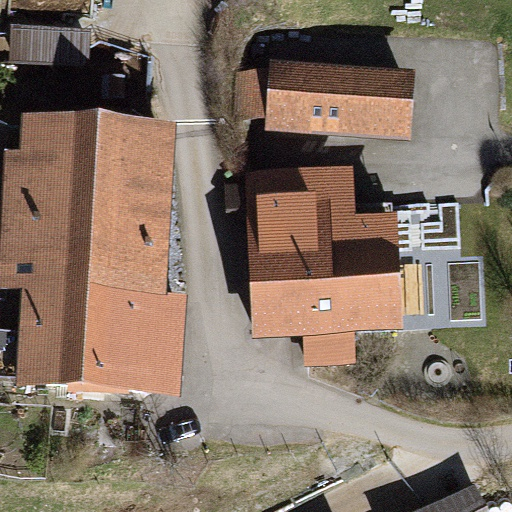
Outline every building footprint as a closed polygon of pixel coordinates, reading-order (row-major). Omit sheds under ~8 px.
[(87,25),(7,20),(4,61),(84,66),(87,25)] [(416,83),(270,70),(270,80),(237,78),(233,126),(266,129),(265,141),(410,153),(416,83)] [(174,136),(21,128),(19,163),(5,162),(0,246),(0,300),(21,302),(16,401),(179,410),(185,310),(165,309),(174,136)] [(245,181),(246,188),(247,222),(252,354),(303,352),(304,380),(356,378),(355,353),(402,351),(398,231),(355,232),(353,177),(245,181)] [(226,222),(247,222),(246,188),(225,189),(226,222)] [(481,511),(474,495),(436,511),(481,511)]
